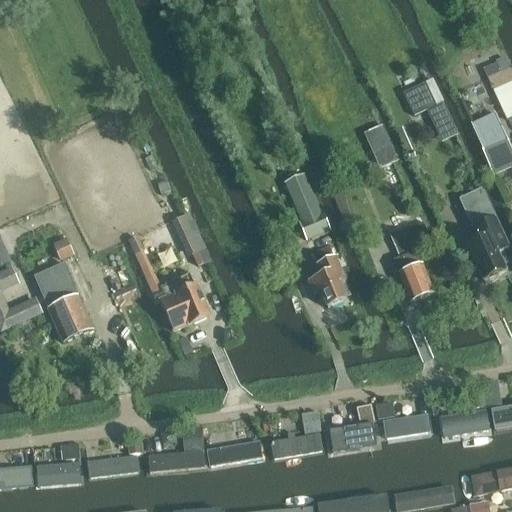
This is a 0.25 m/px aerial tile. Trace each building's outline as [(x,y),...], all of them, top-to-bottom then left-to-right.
[(483,71),(507,121),(511,118),(511,76),(509,70),(502,74),(498,64),(483,71)] [(426,85),(416,89),(403,95),(414,118),(436,108),(426,85)] [(472,126),(477,136),(484,152),(494,176),(511,169),(511,152),(507,142),(500,127),(495,115),(472,126)] [(364,136),(379,171),(397,163),(382,128),(364,136)] [(299,225),(306,242),(309,241),(330,232),(323,215),(321,216),(304,177),(284,185),(301,225),(299,225)] [(459,201),(478,241),(467,246),(484,283),(506,272),(497,254),(508,249),(481,191),(459,201)] [(387,230),(398,257),(432,243),(421,216),(387,230)] [(182,233),(197,267),(209,262),(194,228),(182,233)] [(0,235),(0,268),(13,263),(0,236),(0,235)] [(190,277),(160,290),(136,239),(129,243),(134,253),(154,299),(155,305),(172,345),(178,342),(174,334),(189,327),(190,328),(210,319),(196,287),(195,288),(190,277)] [(53,246),(61,264),(74,258),(67,240),(53,246)] [(400,276),(411,304),(433,295),(422,267),(422,268),(416,253),(394,262),(400,276)] [(317,267),(322,278),(309,284),(314,297),(321,294),(328,311),(346,303),(339,286),(345,283),(335,259),(317,267)] [(36,280),(49,310),(78,297),(65,268),(36,280)] [(0,275),(0,320),(8,317),(0,298),(0,290),(18,283),(12,270),(0,275)] [(78,297),(49,310),(48,310),(63,345),(93,332),(78,297)] [(497,383),(485,385),(489,409),(501,407),(497,383)] [(484,391),(472,393),(474,409),(486,407),(484,391)] [(377,407),(379,422),(394,419),(392,405),(377,407)] [(365,408),(356,410),(357,414),(359,426),(373,423),(375,423),(372,407),(369,407),(365,408)] [(511,408),(492,412),(497,437),(511,434),(511,408)] [(301,416),(305,436),(322,433),(318,413),(301,416)] [(487,413),(439,421),(442,444),(491,437),(487,413)] [(427,418),(383,424),(385,444),(430,439),(427,418)] [(374,424),(327,433),(331,452),(378,443),(374,424)] [(203,452),(202,434),(198,434),(197,429),(187,430),(189,453),(203,452)] [(204,436),(205,446),(214,445),(213,435),(204,436)] [(320,437),(270,445),(273,465),(323,457),(320,437)] [(261,443),(207,448),(209,468),(263,463),(261,443)] [(129,446),(130,458),(141,457),(140,444),(129,446)] [(80,461),(79,446),(65,448),(66,462),(80,461)] [(87,452),(88,460),(93,460),(92,455),(98,454),(98,451),(87,452)] [(200,455),(141,461),(143,480),(202,474),(200,455)] [(136,460),(87,465),(90,485),(138,480),(136,460)] [(82,468),(36,470),(37,492),(83,490),(82,468)] [(30,469),(0,473),(0,494),(33,489),(30,469)] [(511,472),(470,480),(474,502),(511,494),(511,472)] [(450,488),(393,498),(395,511),(430,511),(454,508),(450,488)] [(389,511),(387,496),(318,506),(318,511),(389,511)]
